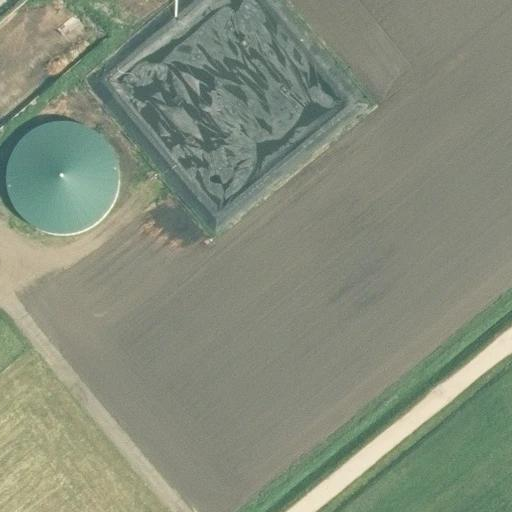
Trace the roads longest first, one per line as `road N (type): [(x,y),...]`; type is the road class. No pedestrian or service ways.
road 1 (track): [(178,511),(4,296)]
road 2 (track): [(300,511),(511,341)]
